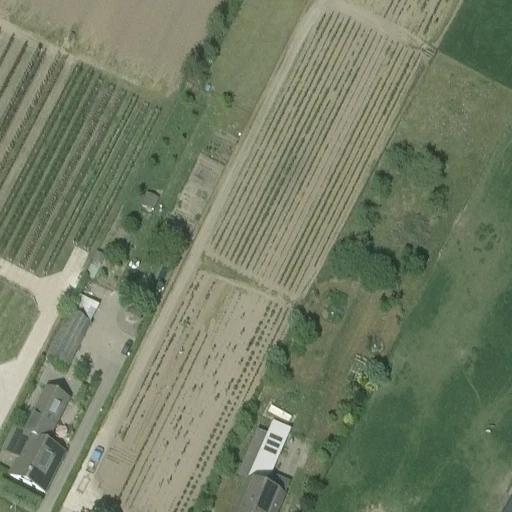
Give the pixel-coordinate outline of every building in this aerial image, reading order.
[(152,214),(159,201),(147,195),(140,208),(152,214)] [(97,255),(93,262),(100,266),(104,259),(97,255)] [(66,372),(90,325),(70,315),(46,361),(66,372)] [(46,494),(65,454),(48,446),(69,401),(45,390),(24,433),(29,435),(9,476),(46,494)] [(277,511),(284,498),(265,490),(289,431),(271,424),(234,511),(277,511)] [(270,482),(288,493),(292,485),(274,474),(270,482)]
